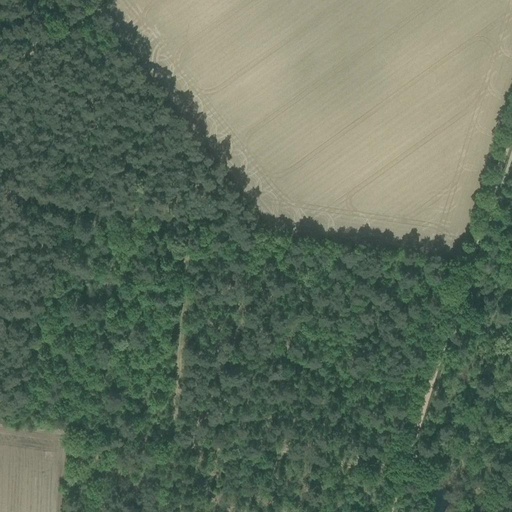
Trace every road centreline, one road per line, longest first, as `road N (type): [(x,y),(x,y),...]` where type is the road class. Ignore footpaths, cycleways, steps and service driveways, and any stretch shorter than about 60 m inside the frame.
road 1 (track): [(0,193),(190,217),(177,438),(411,468)]
road 2 (track): [(390,511),(511,128)]
